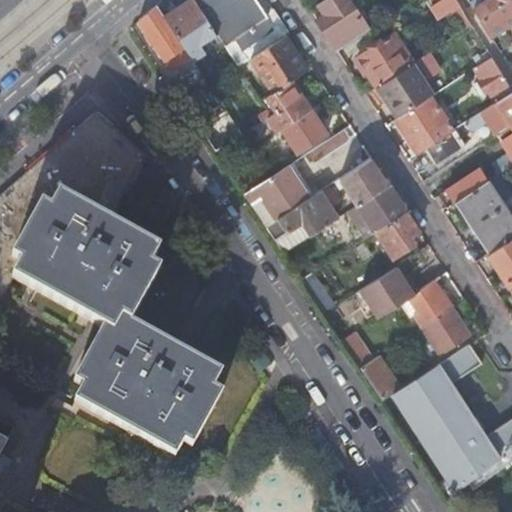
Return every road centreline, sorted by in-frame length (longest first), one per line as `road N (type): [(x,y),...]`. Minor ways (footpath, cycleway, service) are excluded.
road 1 (residential): [(410,511),(88,33)]
road 2 (residential): [(511,346),(286,0)]
